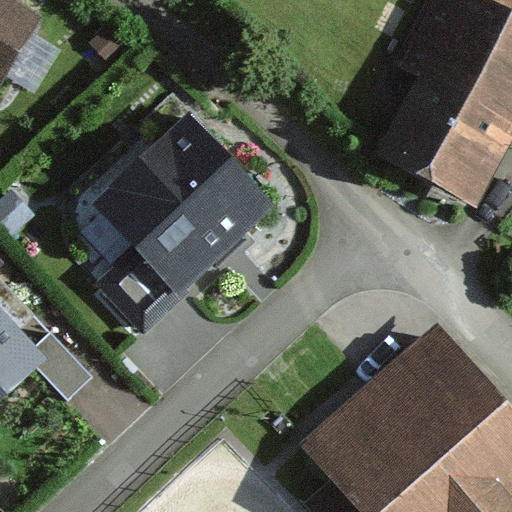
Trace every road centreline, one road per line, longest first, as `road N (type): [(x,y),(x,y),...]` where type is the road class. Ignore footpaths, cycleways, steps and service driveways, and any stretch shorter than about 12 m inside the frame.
road 1 (residential): [(83,511),(379,229)]
road 2 (residential): [(379,229),(179,40),(119,0)]
road 3 (residential): [(511,349),(379,229)]
